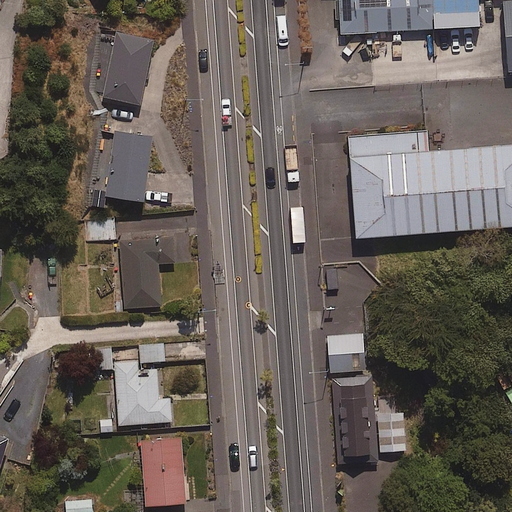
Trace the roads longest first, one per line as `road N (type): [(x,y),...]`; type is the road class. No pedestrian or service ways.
road 1 (secondary): [(258,511),(219,0)]
road 2 (secondary): [(262,0),(297,511)]
